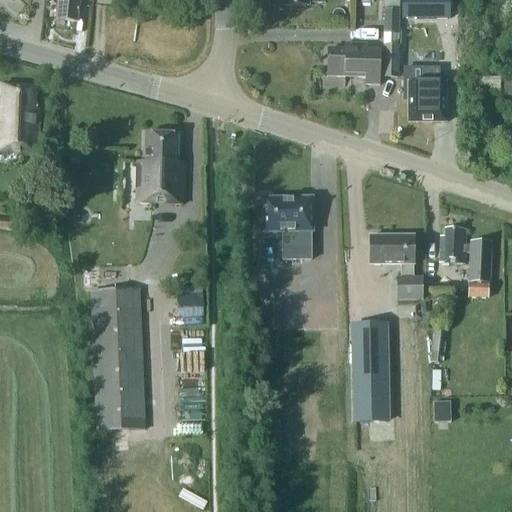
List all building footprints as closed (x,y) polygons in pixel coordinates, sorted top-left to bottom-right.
[(56,0),(54,22),(77,24),(78,0),(56,0)] [(383,0),(383,11),(399,12),(399,0),(383,0)] [(399,12),(383,11),(382,36),(398,36),(399,12)] [(362,87),(376,87),(377,53),(364,53),(365,47),(343,46),(343,52),(325,51),(324,77),(362,78),(362,87)] [(381,47),(381,80),(397,80),(398,47),(381,47)] [(511,49),(464,47),(461,97),(477,98),(476,121),(482,122),(481,145),(498,146),(498,150),(511,151),(511,49)] [(443,125),(443,85),(426,85),(426,58),(403,58),(403,73),(408,73),(408,82),(403,82),(403,101),(406,101),(406,125),(443,125)] [(0,153),(36,155),(38,112),(33,112),(35,89),(0,87),(0,153)] [(134,204),(181,206),(182,167),(175,166),(176,139),(142,138),(142,163),(135,163),(134,204)] [(69,155),(68,165),(78,166),(79,156),(69,155)] [(261,235),(282,236),(282,262),(310,262),(310,235),(312,235),(313,200),(261,199),(261,235)] [(437,264),(447,265),(465,265),(465,256),(468,256),(466,298),(487,298),(488,284),(490,284),(491,244),(468,243),(468,246),(464,246),(464,230),(443,229),(443,237),(438,237),(437,264)] [(368,267),(398,267),(398,278),(395,278),(395,301),(422,301),(422,279),(413,279),(413,237),(368,237),(368,267)] [(141,434),(138,294),(90,294),(93,435),(141,434)] [(267,305),(267,330),(284,330),(284,305),(267,305)] [(384,327),(352,328),(354,424),(386,423),(384,327)] [(432,332),(428,364),(437,365),(442,333),(432,332)] [(404,416),(425,416),(426,390),(404,390),(404,416)] [(448,404),(432,404),(432,425),(449,424),(448,404)] [(386,473),(387,434),(370,434),(369,473),(386,473)]
